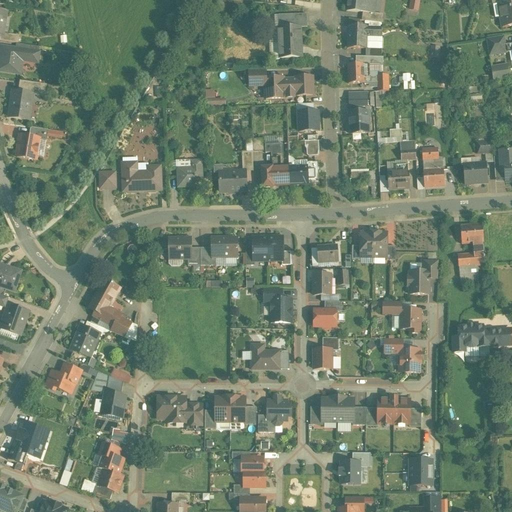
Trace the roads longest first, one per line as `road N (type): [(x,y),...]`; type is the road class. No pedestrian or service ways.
road 1 (residential): [(72,287),(100,244),(149,219),(303,215)]
road 2 (residential): [(332,0),(339,214)]
road 3 (residential): [(339,214),(511,203)]
road 4 (residential): [(303,386),(303,215)]
road 5 (residential): [(0,431),(72,287)]
road 6 (residential): [(144,385),(303,386)]
road 7 (residential): [(0,156),(28,236),(72,287)]
road 8 (residential): [(303,386),(434,388)]
road 9 (residential): [(144,385),(135,511)]
